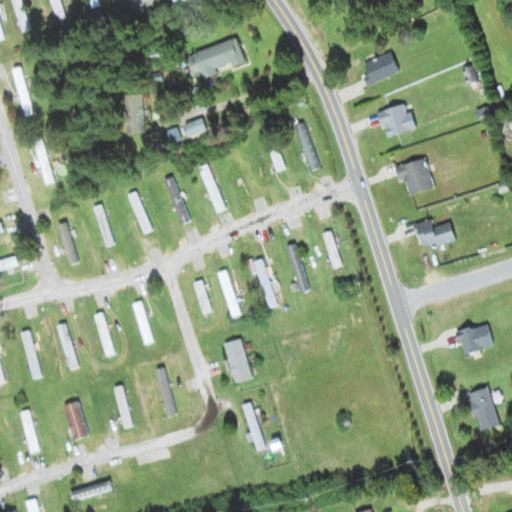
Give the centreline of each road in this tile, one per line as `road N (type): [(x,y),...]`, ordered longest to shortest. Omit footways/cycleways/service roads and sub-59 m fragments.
road 1 (secondary): [(464,511),(331,97),(276,0)]
road 2 (residential): [(0,489),(179,437),(206,417),(209,397),(166,262)]
road 3 (residential): [(361,183),(122,278),(0,303)]
road 4 (residential): [(52,291),(0,123)]
